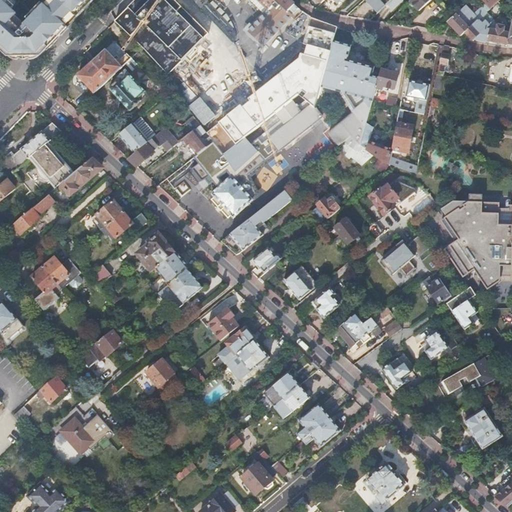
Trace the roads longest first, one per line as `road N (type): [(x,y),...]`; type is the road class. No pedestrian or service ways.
road 1 (unclassified): [(384,410),(51,106),(25,92)]
road 2 (residential): [(270,511),(384,410)]
road 3 (unclassified): [(495,511),(384,410)]
road 4 (secondary): [(25,92),(118,0)]
